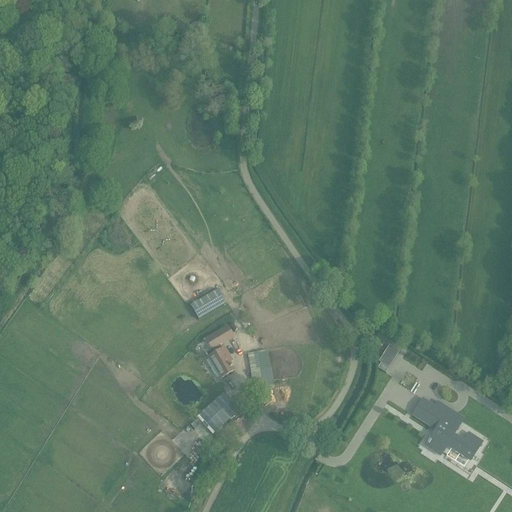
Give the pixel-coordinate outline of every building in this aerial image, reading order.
[(218,290),(190,306),(198,320),(226,303),(218,290)] [(250,327),(244,318),(240,320),(246,331),(251,328),(251,326),(250,327)] [(226,358),(229,356),(224,348),(222,349),(220,345),(233,338),(227,327),(206,340),(212,350),(206,353),(208,357),(208,358),(221,379),(234,371),(226,358)] [(389,346),(379,362),(389,369),(399,352),(389,346)] [(253,388),(254,392),(264,391),(257,353),(248,354),(251,372),(250,372),(252,388),(253,388)] [(425,446),(440,456),(446,446),(470,461),(482,443),(468,434),(463,442),(453,435),(458,427),(452,423),(454,420),(422,399),(412,415),(435,430),(425,446)] [(225,419),(237,409),(232,404),(224,411),(216,402),(204,414),(211,422),(221,414),(225,419)]
